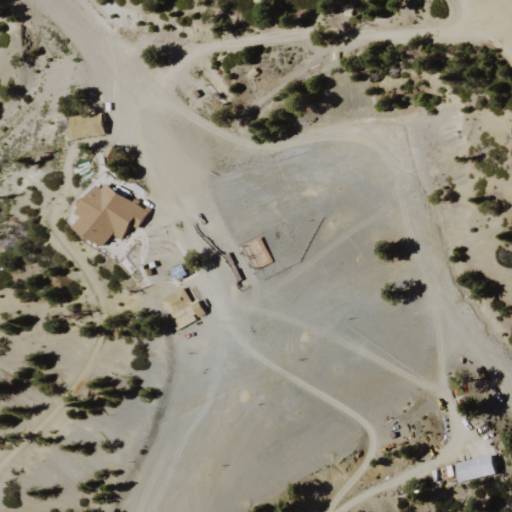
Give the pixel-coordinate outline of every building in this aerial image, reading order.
[(102,113),(105,136),(74,140),(71,118),(102,113)] [(104,181),(150,210),(136,233),(127,227),(120,238),(111,232),(103,245),(75,228),(82,217),(77,213),(96,184),(100,187),(104,181)] [(168,271),(180,265),(186,277),(173,283),(168,271)] [(162,300),(181,289),(189,303),(170,314),(162,300)] [(190,305),(198,302),(202,314),(194,317),(190,305)] [(488,456),(493,476),(456,484),(451,465),(488,456)]
